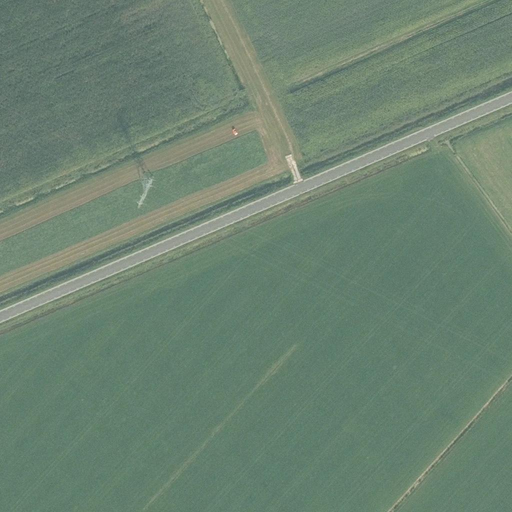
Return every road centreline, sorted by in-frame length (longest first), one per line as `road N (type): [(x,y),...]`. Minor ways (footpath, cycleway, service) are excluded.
road 1 (tertiary): [(0,318),(511,98)]
road 2 (track): [(300,188),(211,0)]
